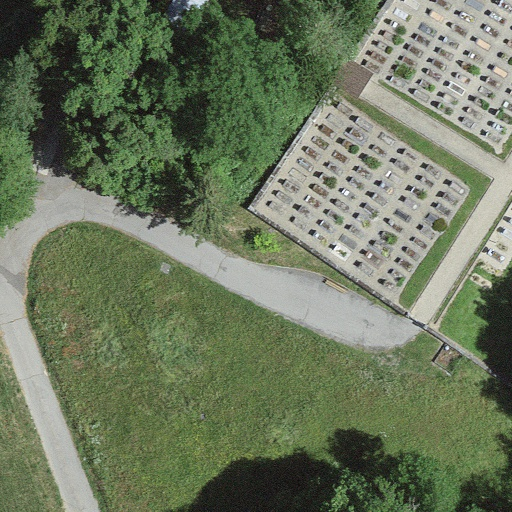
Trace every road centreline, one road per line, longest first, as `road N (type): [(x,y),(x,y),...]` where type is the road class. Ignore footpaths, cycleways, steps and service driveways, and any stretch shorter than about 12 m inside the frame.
road 1 (unclassified): [(340,316),(113,202),(61,199),(21,223),(11,274)]
road 2 (residential): [(91,511),(11,274)]
road 3 (track): [(61,199),(46,148),(135,0)]
